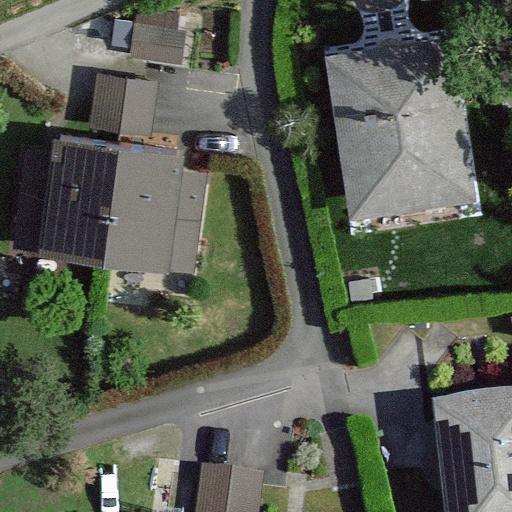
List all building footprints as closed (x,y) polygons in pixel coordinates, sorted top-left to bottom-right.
[(188,51),(192,27),(148,20),(144,43),(188,51)] [(378,59),(346,64),(364,191),(455,177),(436,51),(404,55),(403,48),(401,44),(398,41),(394,39),(390,38),(385,39),(381,41),(379,44),(377,48),(377,52),(378,59)] [(156,126),(164,72),(103,63),(95,117),(156,126)] [(28,147),(15,241),(111,254),(118,203),(126,139),(57,130),(54,150),(28,147)] [(189,147),(126,139),(118,203),(111,254),(196,265),(209,168),(187,165),(189,147)] [(511,511),(511,409),(443,417),(453,511),(511,511)] [(263,511),(266,465),(207,462),(204,511),(263,511)]
